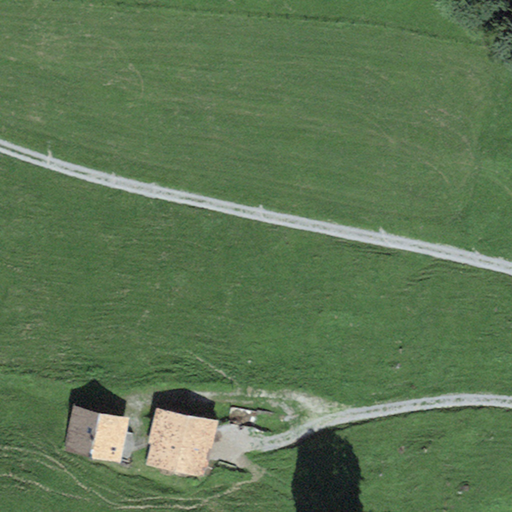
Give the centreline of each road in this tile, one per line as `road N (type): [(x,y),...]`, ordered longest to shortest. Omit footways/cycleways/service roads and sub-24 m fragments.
road 1 (track): [(0,136),(229,203),(511,269)]
road 2 (track): [(175,387),(219,390),(305,423),(406,401),(511,401)]
